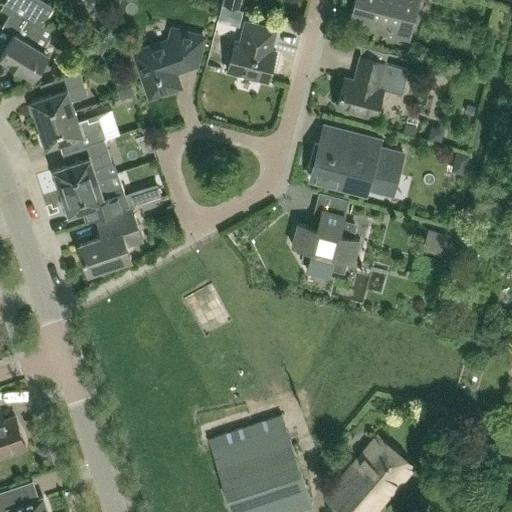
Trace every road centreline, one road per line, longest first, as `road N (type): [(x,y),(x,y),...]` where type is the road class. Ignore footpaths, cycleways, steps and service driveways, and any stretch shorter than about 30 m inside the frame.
road 1 (residential): [(204,227),(171,148),(191,133),(280,148)]
road 2 (residential): [(64,356),(0,170)]
road 3 (unclassified): [(119,511),(64,356)]
road 4 (residential): [(280,148),(318,0)]
